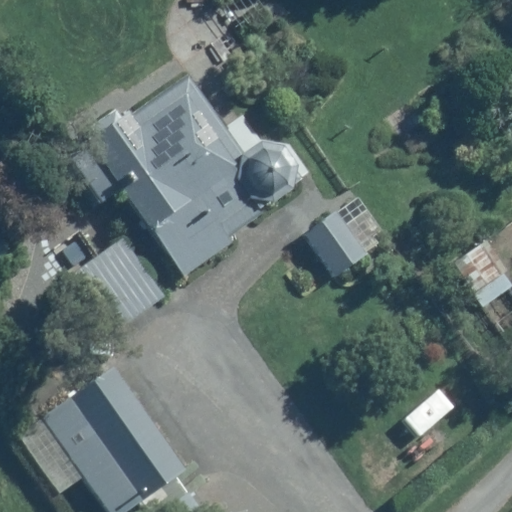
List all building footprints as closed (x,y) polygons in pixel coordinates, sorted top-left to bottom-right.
[(91,213),(112,197),(179,286),(226,251),(220,244),(294,188),(261,144),(238,161),(170,71),(52,160),(91,213)] [(327,216),(295,239),(328,284),(360,262),(327,216)] [(51,259),(52,261),(103,339),(133,320),(139,330),(156,319),(148,305),(159,298),(119,237),(90,256),(80,241),(51,259)] [(479,241),(444,263),(467,299),(502,277),(479,241)] [(46,438),(49,444),(94,511),(121,511),(177,475),(120,389),(46,438)]
